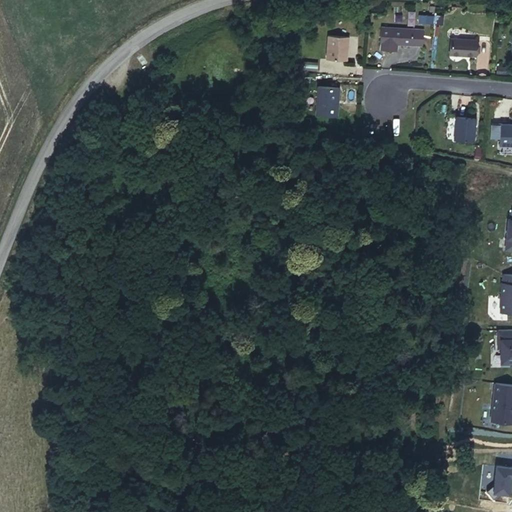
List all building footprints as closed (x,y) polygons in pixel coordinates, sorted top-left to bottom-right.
[(418,43),(419,27),(378,24),(377,48),(393,48),(394,42),(418,43)] [(470,50),(471,32),(446,32),(445,52),(460,52),(460,49),(470,50)] [(344,59),(346,35),(325,33),(323,57),(344,59)] [(312,69),(313,60),(300,59),(299,68),(312,69)] [(307,72),(293,71),(293,79),(306,80),(307,72)] [(336,115),(337,86),(316,85),(314,114),(336,115)] [(470,137),(470,114),(451,114),(450,137),(470,137)] [(497,120),(489,120),(488,135),(496,135),(497,120)] [(511,142),(511,120),(497,120),(496,135),(496,142),(511,142)] [(511,279),(499,279),(499,313),(511,312),(511,279)] [(511,327),(496,327),(496,359),(509,359),(509,365),(511,364),(511,327)] [(511,382),(493,380),(488,419),(511,421),(511,382)]
